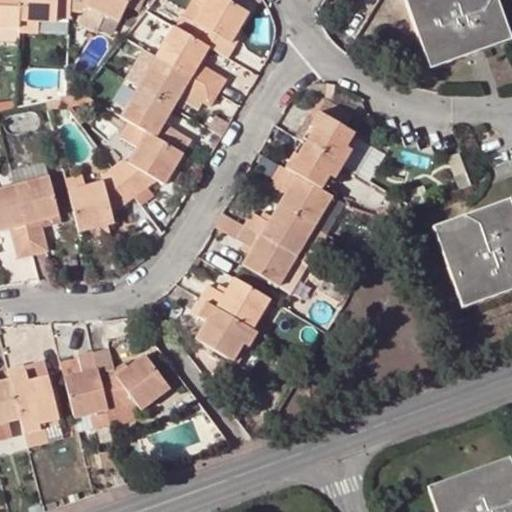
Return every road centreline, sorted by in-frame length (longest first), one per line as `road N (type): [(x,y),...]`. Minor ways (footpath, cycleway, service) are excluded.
road 1 (residential): [(133,296),(169,263),(305,42)]
road 2 (residential): [(305,42),(332,72),(404,103),(511,111)]
road 3 (residential): [(133,296),(259,469)]
road 4 (residential): [(336,443),(511,379)]
road 5 (residential): [(0,309),(133,296)]
road 6 (residential): [(141,511),(259,469)]
